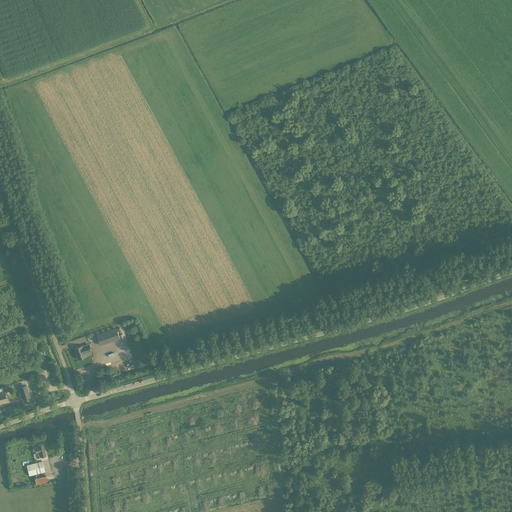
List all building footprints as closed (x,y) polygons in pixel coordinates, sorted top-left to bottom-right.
[(117,329),(98,335),(101,345),(120,339),(117,329)] [(83,345),(74,348),(78,360),(87,357),(86,353),(92,351),(90,344),(83,346),(83,345)] [(40,373),(45,382),(49,380),(45,371),(40,373)] [(84,382),(89,381),(86,371),(81,373),(84,382)] [(26,386),(19,388),(20,391),(19,392),(20,396),(22,396),(23,400),(30,398),(26,386)] [(38,446),(38,447),(35,448),(36,453),(40,452),(41,457),(46,456),(43,444),(38,446)] [(27,465),(29,475),(44,472),(42,461),(27,465)] [(35,477),(37,484),(49,481),(47,474),(35,477)]
